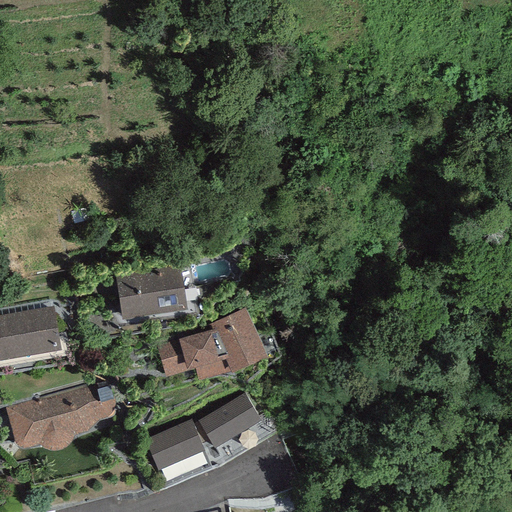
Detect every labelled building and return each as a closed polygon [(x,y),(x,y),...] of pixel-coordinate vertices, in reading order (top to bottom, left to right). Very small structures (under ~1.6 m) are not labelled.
[(89,208),(73,212),(75,221),(91,217),(89,208)] [(181,262),(116,271),(122,315),(187,306),(181,262)] [(53,303),(0,312),(0,356),(61,345),(53,303)] [(267,349),(245,305),(212,321),(215,326),(178,336),(179,339),(158,345),(166,375),(194,366),(198,377),(234,367),(267,349)] [(95,384),(5,407),(5,408),(7,418),(11,426),(14,439),(16,443),(19,445),(22,447),(27,447),(40,442),(43,444),(48,446),(52,447),(57,447),(63,445),(67,442),(71,437),(74,433),(88,430),(100,417),(109,415),(113,413),(114,411),(113,406),(115,401),(114,394),(100,399),(95,384)] [(245,393),(198,421),(214,449),(262,420),(245,393)] [(192,420),(145,439),(158,471),(205,451),(192,420)]
